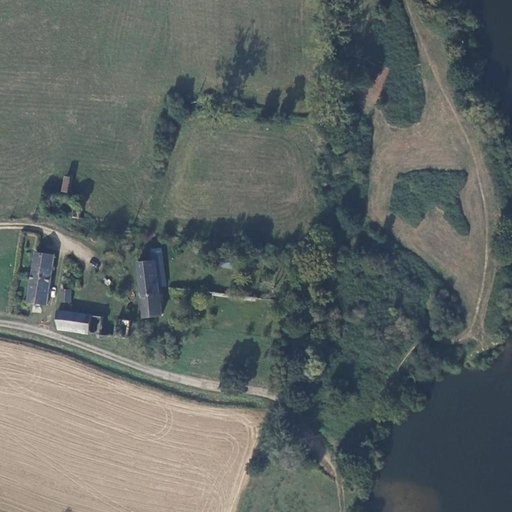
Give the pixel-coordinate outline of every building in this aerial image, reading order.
[(68,193),(70,176),(63,175),(61,192),(68,193)] [(41,195),(40,215),(79,219),(79,204),(84,205),(84,199),(41,195)] [(53,249),(36,247),(30,297),(47,300),(53,249)] [(136,260),(139,318),(157,318),(156,290),(163,291),(159,247),(149,247),(150,259),(136,260)] [(239,267),(239,259),(224,260),(225,268),(239,267)] [(71,288),(61,287),(59,300),(69,301),(71,288)] [(130,316),(128,315),(56,305),(60,325),(130,333),(130,316)]
